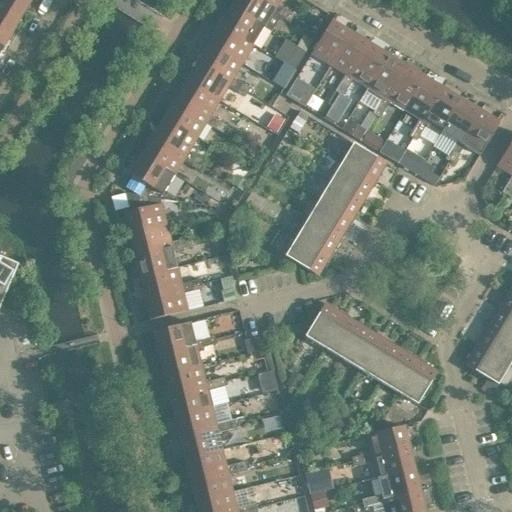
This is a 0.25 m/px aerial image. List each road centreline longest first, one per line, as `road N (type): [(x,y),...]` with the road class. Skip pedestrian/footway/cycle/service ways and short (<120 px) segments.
road 1 (residential): [(445,231),(397,205),(342,287),(246,305)]
road 2 (residential): [(511,90),(361,0)]
road 3 (residential): [(445,348),(486,510)]
road 4 (residential): [(445,348),(491,258),(445,231)]
road 5 (residential): [(445,231),(511,119)]
